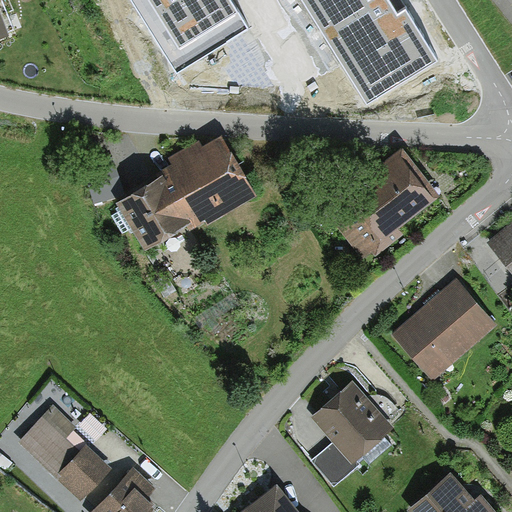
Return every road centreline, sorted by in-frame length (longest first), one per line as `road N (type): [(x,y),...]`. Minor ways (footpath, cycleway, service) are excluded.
road 1 (residential): [(0,97),(133,118),(509,138)]
road 2 (residential): [(194,511),(250,432),(349,321),(511,177)]
road 3 (residential): [(438,0),(495,79),(508,106),(509,138)]
